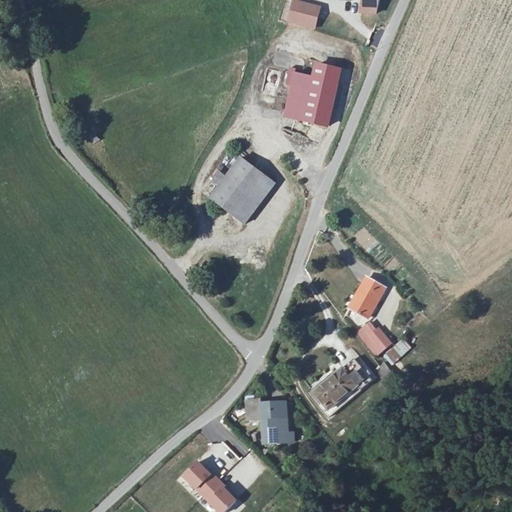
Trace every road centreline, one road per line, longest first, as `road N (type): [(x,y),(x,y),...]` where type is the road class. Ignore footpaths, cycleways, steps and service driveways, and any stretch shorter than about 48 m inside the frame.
road 1 (unclassified): [(256,358),(55,137),(23,0)]
road 2 (residential): [(407,0),(256,358)]
road 3 (residential): [(98,511),(233,393),(256,358)]
